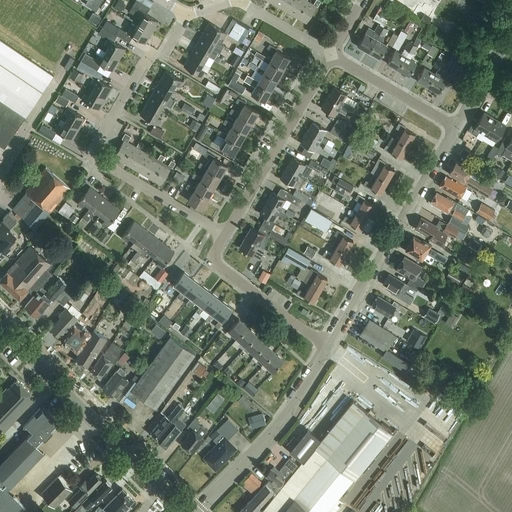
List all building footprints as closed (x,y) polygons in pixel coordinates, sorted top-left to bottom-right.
[(87,0),(85,4),(96,11),(103,0),(87,0)] [(141,19),(138,24),(152,32),(158,21),(146,14),(150,8),(136,0),(135,0),(129,12),(141,19)] [(284,10),(289,0),(275,0),(273,4),(284,10)] [(295,16),(304,0),(306,0),(307,0),(306,0),(289,0),(284,10),(295,16)] [(306,23),(316,6),(317,7),(321,1),(318,0),(315,0),(313,4),(307,0),(306,0),(304,0),(295,16),(306,23)] [(118,1),(114,7),(119,10),(123,4),(118,1)] [(387,20),(376,13),(373,19),(384,25),(387,20)] [(94,14),(90,20),(97,24),(101,18),(94,14)] [(428,24),(431,19),(424,15),(421,20),(428,24)] [(109,31),(113,24),(106,21),(103,27),(109,31)] [(203,33),(216,41),(220,44),(227,33),(209,22),(203,33)] [(252,32),(236,23),(230,35),(245,44),(252,32)] [(145,43),(152,32),(138,24),(135,30),(131,27),(127,33),(119,28),(115,34),(129,42),(133,36),(145,43)] [(365,33),(357,46),(368,52),(376,39),(379,34),(383,27),(378,24),(371,37),(365,33)] [(105,52),(119,60),(125,49),(113,42),(117,35),(115,34),(102,27),(98,33),(107,39),(104,44),(108,46),(105,52)] [(388,30),(383,27),(379,34),(384,37),(388,30)] [(263,41),(266,32),(261,30),(257,38),(263,41)] [(401,31),(398,36),(392,46),(398,50),(407,34),(401,31)] [(216,41),(203,33),(196,44),(216,56),(218,52),(212,49),(216,41)] [(392,46),(398,36),(393,33),(387,44),(392,46)] [(0,145),(4,149),(54,75),(0,39),(0,145)] [(387,46),(376,39),(368,52),(379,59),(387,46)] [(420,41),(416,39),(412,44),(413,44),(408,52),(413,54),(420,41)] [(387,63),(398,70),(406,57),(408,52),(413,44),(412,44),(408,41),(401,54),(395,50),(387,63)] [(216,56),(196,44),(190,55),(203,63),(208,56),(214,60),(216,56)] [(275,53),(271,59),(270,61),(284,69),(290,58),(277,50),(277,49),(269,44),(267,48),(275,53)] [(437,48),(432,45),(427,54),(432,57),(437,48)] [(113,71),(119,60),(105,52),(102,57),(98,55),(95,59),(85,53),(81,61),(97,70),(101,64),(113,71)] [(441,52),(433,65),(438,68),(442,61),(441,61),(445,55),(441,52)] [(200,68),(203,63),(190,55),(183,66),(201,77),(205,71),(200,68)] [(233,55),(231,62),(239,64),(241,57),(233,55)] [(270,61),(271,59),(263,55),(261,59),(268,63),(264,70),(263,72),(277,80),(284,69),(270,61)] [(416,63),(406,57),(398,70),(409,76),(416,63)] [(449,73),(457,78),(466,63),(457,58),(449,73)] [(447,64),(442,61),(438,68),(435,74),(427,87),(438,93),(439,92),(441,94),(448,82),(445,81),(446,80),(441,77),(444,71),(443,71),(447,64)] [(78,62),(70,75),(79,81),(87,67),(78,62)] [(257,82),(271,90),(277,80),(263,72),(264,70),(257,66),(254,70),(262,74),(258,81),(257,82)] [(427,87),(435,74),(424,67),(416,81),(427,87)] [(159,82),(172,90),(176,84),(180,87),(183,81),(166,71),(159,82)] [(258,81),(247,74),(244,80),(255,87),(251,93),(265,101),(271,90),(257,82),(258,81)] [(92,90),(106,98),(112,87),(94,77),(91,82),(95,85),(92,90)] [(231,79),(228,85),(242,93),(245,87),(231,79)] [(217,93),(220,88),(208,81),(205,85),(217,93)] [(159,82),(153,92),(173,104),(175,100),(168,97),(172,90),(159,82)] [(222,103),(230,90),(226,87),(218,101),(222,103)] [(327,97),(348,109),(361,117),(367,108),(357,102),(354,107),(343,101),(347,95),(334,87),(327,97)] [(62,95),(75,103),(78,96),(65,89),(62,95)] [(99,109),(106,98),(92,90),(89,96),(85,93),(81,99),(99,109)] [(153,92),(146,103),(160,111),(164,104),(171,108),(173,104),(153,92)] [(55,101),(65,107),(69,101),(59,95),(55,101)] [(345,114),(348,109),(327,97),(321,108),(334,116),(338,110),(345,114)] [(238,115),(252,123),(259,112),(245,104),(246,103),(238,98),(236,102),(243,106),(239,113),(238,115)] [(195,108),(185,102),(181,108),(191,114),(195,108)] [(157,117),(160,111),(146,103),(140,114),(158,125),(161,119),(157,117)] [(68,116),(65,121),(79,129),(85,118),(67,107),(64,113),(68,116)] [(246,133),(252,123),(238,115),(239,113),(232,109),(229,113),(237,117),(233,124),(232,125),(246,133)] [(485,135),(494,119),(484,113),(472,132),(477,135),(479,131),(485,135)] [(338,118),(334,124),(351,134),(355,128),(338,118)] [(226,136),(240,144),(246,133),(232,125),(233,124),(225,119),(223,123),(231,128),(227,134),(226,136)] [(505,125),(494,119),(485,135),(496,141),(505,125)] [(194,126),(199,129),(203,123),(198,120),(194,126)] [(72,140),(79,129),(65,121),(62,126),(58,124),(54,130),(72,140)] [(307,133),(320,140),(325,144),(328,140),(322,136),(326,130),(313,122),(307,133)] [(403,132),(398,140),(408,146),(415,134),(405,128),(406,127),(399,123),(396,128),(403,132)] [(37,131),(51,139),(55,132),(41,124),(37,131)] [(205,124),(199,137),(204,139),(210,126),(205,124)] [(164,131),(154,125),(150,132),(160,138),(164,131)] [(333,126),(330,132),(341,138),(345,132),(333,126)] [(226,136),(227,134),(219,130),(217,134),(224,138),(219,147),(233,155),(240,144),(226,136)] [(114,157),(126,164),(136,147),(128,142),(131,136),(125,133),(122,139),(124,140),(114,157)] [(314,151),(320,140),(307,133),(300,143),(314,151)] [(511,136),(510,140),(505,137),(499,148),(496,153),(501,156),(502,154),(511,159),(511,136)] [(401,158),(408,146),(398,140),(393,149),(386,145),(384,150),(390,154),(391,153),(401,158)] [(136,147),(126,164),(139,171),(149,154),(140,149),(144,144),(139,141),(136,147)] [(345,151),(343,156),(347,158),(350,154),(355,143),(351,141),(345,151)] [(196,142),(193,148),(198,151),(201,145),(196,142)] [(326,144),(323,149),(330,152),(332,148),(326,144)] [(495,153),(496,153),(499,148),(493,145),(487,156),(492,158),(495,153)] [(459,154),(470,161),(474,154),(463,147),(459,154)] [(212,160),(208,167),(207,168),(221,176),(227,165),(214,158),(215,156),(207,152),(204,156),(212,160)] [(149,154),(139,171),(151,179),(162,162),(165,156),(160,154),(157,159),(149,154)] [(475,156),(472,161),(479,165),(482,161),(475,156)] [(293,157),(286,168),(305,179),(308,175),(302,171),(306,165),(293,157)] [(331,161),(324,157),(321,163),(331,169),(336,160),(332,158),(331,161)] [(377,176),(387,182),(394,170),(384,164),(385,163),(378,159),(375,164),(382,168),(377,176)] [(168,165),(162,162),(151,179),(161,184),(171,167),(172,168),(176,163),(171,160),(168,165)] [(311,160),(308,165),(319,171),(322,166),(311,160)] [(488,197),(492,190),(493,188),(485,183),(484,185),(469,175),(472,170),(457,161),(449,173),(488,197)] [(201,179),(215,187),(221,176),(207,168),(208,167),(200,162),(198,166),(206,171),(202,177),(201,179)] [(25,190),(27,192),(12,209),(36,228),(70,188),(45,167),(25,190)] [(299,190),(305,179),(286,168),(280,178),(293,186),(296,187),(292,194),(306,202),(309,197),(299,190)] [(194,190),(208,198),(215,187),(201,179),(202,177),(194,173),(192,177),(199,181),(195,188),(194,190)] [(353,186),(334,175),(331,181),(349,192),(353,186)] [(380,194),(387,182),(377,176),(373,184),(366,180),(363,185),(370,189),(371,188),(380,194)] [(460,198),(466,187),(456,181),(456,182),(446,176),(440,186),(460,198)] [(202,209),(208,198),(194,190),(195,188),(188,184),(185,188),(193,192),(188,201),(202,209)] [(85,203),(90,207),(100,194),(90,187),(77,203),(82,207),(85,203)] [(266,202),(286,214),(298,221),(299,219),(293,216),(295,213),(287,209),(281,206),(285,199),(272,192),(266,202)] [(469,209),(457,202),(447,196),(446,197),(436,192),(430,203),(448,213),(452,215),(448,223),(465,233),(469,227),(461,222),(466,214),(469,209)] [(110,202),(100,194),(90,207),(82,217),(87,221),(92,214),(91,213),(94,209),(100,215),(110,202)] [(301,200),(290,194),(287,200),(298,206),(301,200)] [(362,203),(357,212),(367,217),(374,205),(364,199),(358,195),(355,199),(362,203)] [(66,202),(59,211),(63,214),(70,205),(66,202)] [(120,210),(110,202),(100,215),(105,218),(102,222),(107,226),(120,210)] [(286,214),(266,202),(259,213),(273,221),(277,214),(284,218),(286,214)] [(476,211),(489,220),(495,211),(481,202),(476,211)] [(331,220),(311,209),(305,219),(325,231),(331,220)] [(360,229),(367,217),(357,212),(352,220),(345,216),(342,221),(349,225),(350,224),(360,229)] [(0,258),(10,248),(8,246),(16,238),(8,230),(17,222),(8,213),(3,218),(4,219),(0,222),(0,238),(0,239),(0,258)] [(421,217),(415,228),(430,237),(429,239),(441,245),(447,235),(436,228),(437,227),(421,217)] [(135,241),(144,229),(134,221),(122,237),(127,241),(130,237),(135,241)] [(453,237),(458,230),(447,223),(442,230),(453,237)] [(274,224),(271,229),(281,235),(284,230),(274,224)] [(252,227),(245,237),(263,248),(269,238),(264,235),(265,234),(252,227)] [(154,236),(144,229),(135,241),(141,246),(137,252),(140,255),(154,236)] [(268,235),(285,244),(288,238),(281,235),(271,229),(268,235)] [(336,247),(346,253),(353,241),(343,235),(344,234),(337,230),(334,235),(341,239),(336,247)] [(104,231),(98,238),(104,243),(110,235),(104,231)] [(164,244),(154,236),(140,255),(144,257),(148,251),(155,256),(164,244)] [(409,243),(433,257),(437,252),(430,248),(431,245),(423,241),(413,236),(409,243)] [(265,249),(263,248),(245,237),(239,248),(259,260),(265,249)] [(433,257),(409,243),(405,250),(414,256),(414,257),(422,261),(423,259),(430,263),(433,257)] [(174,252),(164,244),(155,256),(160,260),(157,264),(162,268),(174,252)] [(27,290),(33,296),(42,286),(52,275),(46,270),(51,264),(30,246),(0,279),(0,281),(19,299),(27,290)] [(303,253),(312,258),(316,251),(307,246),(303,253)] [(310,260),(289,247),(281,260),(288,264),(290,260),(305,269),(310,260)] [(339,265),(346,253),(336,247),(331,255),(325,251),(322,256),(329,260),(329,259),(339,265)] [(420,291),(426,281),(416,276),(421,266),(404,256),(397,269),(410,277),(407,283),(420,291)] [(121,276),(127,281),(133,272),(118,262),(108,276),(117,282),(121,276)] [(468,276),(471,270),(462,264),(458,271),(468,276)] [(96,267),(91,273),(98,280),(104,274),(96,267)] [(315,276),(310,285),(320,291),(327,278),(317,273),(318,272),(311,268),(308,273),(315,276)] [(265,283),(270,274),(263,270),(258,279),(265,283)] [(462,277),(450,270),(446,277),(458,284),(462,277)] [(183,292),(193,279),(184,271),(174,284),(182,290),(177,297),(180,300),(185,293),(183,292)] [(414,298),(405,293),(409,286),(389,274),(383,284),(392,290),(390,293),(410,304),(414,298)] [(42,286),(33,296),(25,306),(36,317),(37,316),(39,317),(45,310),(43,309),(51,299),(52,301),(55,298),(63,305),(76,290),(60,277),(48,292),(42,286)] [(160,283),(154,278),(149,284),(156,289),(160,283)] [(193,299),(203,286),(193,279),(183,292),(185,293),(191,298),(186,304),(190,307),(195,300),(193,299)] [(313,303),(320,291),(310,285),(305,293),(299,289),(296,294),(303,298),(304,297),(313,303)] [(203,306),(213,294),(203,286),(193,299),(195,300),(201,305),(196,311),(199,314),(204,308),(203,306)] [(120,289),(117,294),(122,298),(125,292),(120,289)] [(222,301),(213,294),(203,306),(204,308),(210,312),(205,319),(209,322),(214,315),(212,314),(222,301)] [(398,303),(394,301),(392,304),(377,296),(371,306),(389,317),(398,303)] [(130,297),(121,311),(128,315),(137,302),(130,297)] [(212,314),(214,315),(220,320),(215,326),(218,329),(224,322),(222,321),(232,308),(222,301),(212,314)] [(77,318),(80,311),(70,303),(59,315),(61,317),(51,328),(60,337),(77,318)] [(404,314),(407,309),(400,305),(397,309),(404,314)] [(429,308),(424,317),(435,323),(440,315),(429,308)] [(453,324),(460,314),(454,310),(448,321),(453,324)] [(232,334),(237,339),(248,327),(239,319),(228,330),(226,333),(229,336),(232,334)] [(407,372),(411,365),(387,350),(395,336),(369,319),(360,335),(385,351),(382,356),(407,372)] [(85,340),(91,333),(83,327),(80,330),(74,324),(61,339),(61,340),(61,342),(64,345),(67,345),(67,344),(67,345),(68,344),(77,352),(82,346),(86,341),(85,340)] [(166,331),(156,324),(151,330),(161,338),(166,331)] [(185,327),(181,332),(187,337),(191,332),(185,327)] [(248,327),(237,339),(235,341),(238,345),(241,342),(246,347),(257,335),(248,327)] [(414,328),(407,340),(420,348),(427,336),(414,328)] [(95,357),(107,338),(94,330),(80,352),(75,360),(87,368),(94,356),(95,357)] [(257,335),(246,347),(243,350),(247,353),(250,350),(255,355),(266,344),(257,335)] [(195,354),(170,336),(140,378),(127,395),(134,401),(138,395),(156,408),(195,354)] [(121,348),(117,345),(112,342),(107,351),(106,351),(105,353),(103,352),(91,371),(100,378),(106,369),(109,369),(117,356),(121,348)] [(264,364),(275,352),(266,344),(255,355),(252,358),(256,361),(258,359),(264,364)] [(284,361),(275,352),(264,364),(261,366),(265,370),(263,372),(268,377),(284,361)] [(200,376),(206,367),(197,361),(191,370),(200,376)] [(122,388),(129,380),(122,375),(126,371),(120,367),(103,388),(113,396),(120,386),(122,388)] [(140,378),(135,374),(132,378),(122,391),(127,395),(140,378)] [(335,378),(320,406),(330,411),(344,383),(335,378)] [(0,433),(2,435),(34,401),(28,395),(30,393),(16,380),(8,389),(6,387),(0,394),(0,433)] [(258,389),(249,382),(243,388),(253,395),(258,389)] [(237,400),(246,408),(252,402),(243,394),(237,400)] [(292,472),(280,487),(281,488),(276,494),(273,492),(256,511),(334,511),(343,502),(338,498),(392,432),(353,400),(299,466),(298,465),(292,472)] [(177,417),(183,411),(184,408),(178,404),(172,412),(168,417),(165,416),(150,433),(158,440),(177,417)] [(41,409),(24,426),(31,433),(0,464),(0,511),(20,511),(25,507),(7,490),(44,453),(37,446),(58,426),(53,421),(55,418),(49,412),(46,414),(41,409)] [(183,411),(177,417),(158,440),(166,447),(181,429),(179,427),(183,422),(189,415),(183,411)] [(262,413),(248,417),(251,428),(266,424),(262,413)] [(197,424),(199,421),(194,417),(187,427),(192,430),(182,443),(191,451),(207,430),(202,426),(201,427),(197,424)] [(222,464),(222,463),(237,448),(228,439),(239,429),(228,418),(217,429),(220,432),(213,439),(217,444),(203,457),(209,463),(208,464),(215,471),(222,464)] [(273,491),(276,494),(281,488),(280,487),(278,486),(291,471),(292,472),(298,465),(289,458),(285,463),(279,471),(273,466),(271,469),(266,476),(270,479),(266,484),(273,491)] [(247,478),(257,488),(262,482),(252,473),(247,478)] [(80,501),(81,500),(101,480),(100,479),(100,476),(98,475),(96,475),(95,474),(87,482),(85,480),(79,485),(81,487),(68,500),(74,507),(80,501)] [(72,490),(58,476),(41,493),(54,507),(72,490)] [(89,496),(89,495),(82,503),(88,509),(95,502),(97,504),(102,498),(102,497),(111,487),(105,481),(98,489),(97,488),(89,496)] [(254,511),(273,491),(266,484),(265,484),(240,511),(254,511)] [(121,511),(133,500),(122,488),(103,507),(101,505),(96,511),(97,511),(103,511),(106,510),(108,511),(121,511)]
